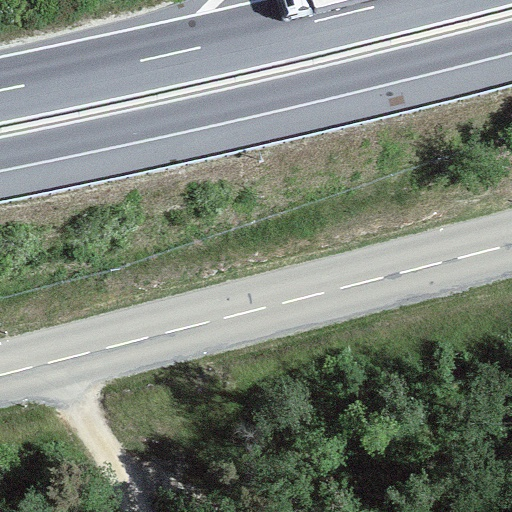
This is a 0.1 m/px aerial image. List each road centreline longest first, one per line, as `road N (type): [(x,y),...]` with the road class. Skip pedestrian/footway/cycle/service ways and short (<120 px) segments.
road 1 (secondary): [(511,244),(0,376)]
road 2 (trunk): [(0,154),(511,37)]
road 3 (trunk): [(403,0),(0,91)]
road 4 (track): [(55,362),(135,511)]
